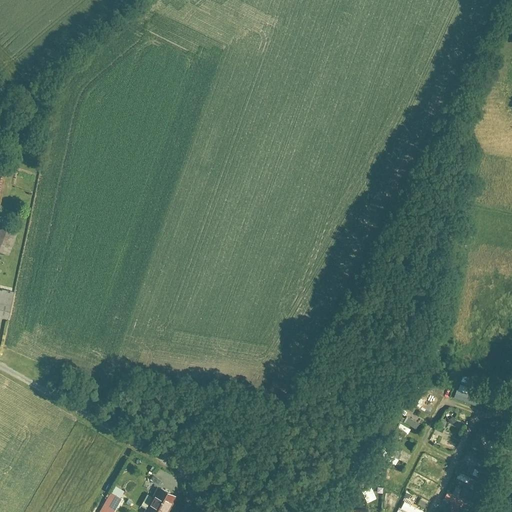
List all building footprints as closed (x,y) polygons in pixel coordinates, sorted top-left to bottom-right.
[(1,227),(0,232),(0,242),(15,247),(19,232),(1,227)] [(0,289),(0,314),(14,317),(19,293),(0,289)] [(153,470),(145,483),(152,487),(159,473),(153,470)] [(155,486),(140,511),(166,511),(175,498),(155,486)] [(97,511),(113,511),(120,501),(108,494),(97,511)]
